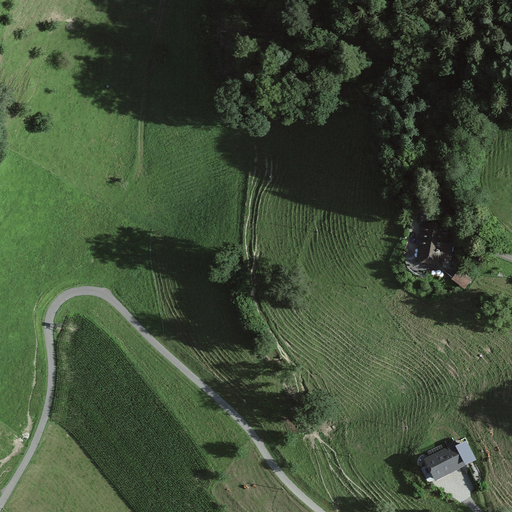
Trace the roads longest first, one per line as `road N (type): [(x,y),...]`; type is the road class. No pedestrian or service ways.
road 1 (track): [(0,506),(48,417),(49,314),(84,290),(118,305),(240,420),(315,511)]
road 2 (residential): [(306,0),(330,36),(420,77),(437,115),(450,207),(479,241),(511,256)]
